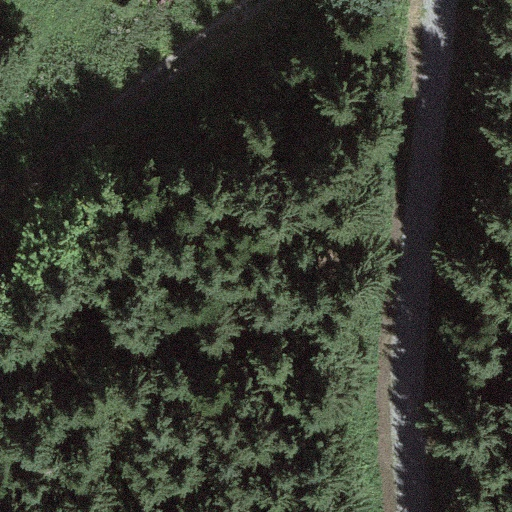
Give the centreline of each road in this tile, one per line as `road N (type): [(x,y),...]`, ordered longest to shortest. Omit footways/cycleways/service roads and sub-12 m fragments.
road 1 (track): [(442,0),(411,418),(422,511)]
road 2 (track): [(0,179),(258,0)]
